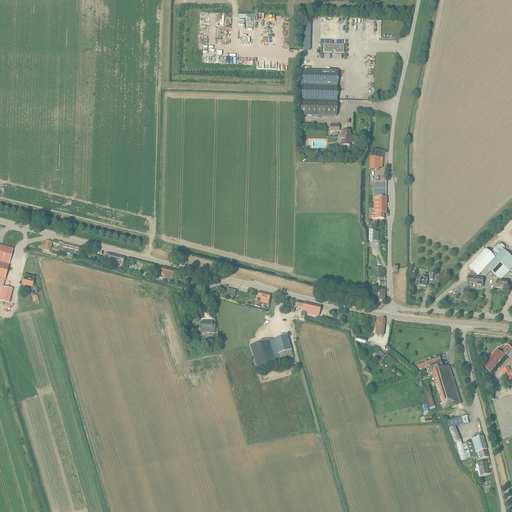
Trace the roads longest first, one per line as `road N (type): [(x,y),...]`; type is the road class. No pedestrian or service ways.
road 1 (secondary): [(388,315),(0,221)]
road 2 (unclassified): [(388,309),(392,128),(418,0)]
road 3 (track): [(0,212),(236,272),(263,287)]
road 4 (track): [(160,236),(165,92),(295,96)]
road 5 (tertiary): [(462,323),(504,511)]
road 6 (track): [(0,200),(153,238)]
road 7 (track): [(159,90),(155,235)]
road 8 (residential): [(388,309),(511,319)]
